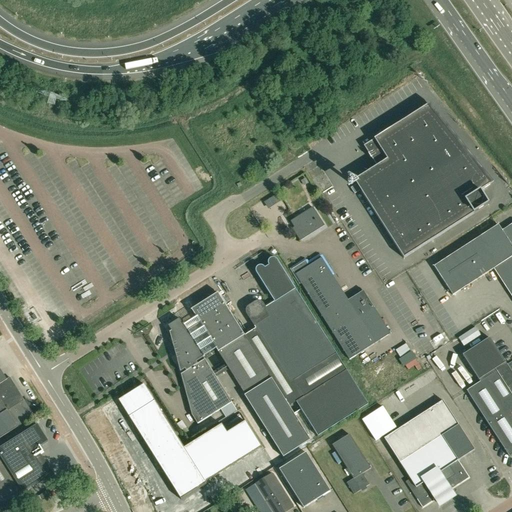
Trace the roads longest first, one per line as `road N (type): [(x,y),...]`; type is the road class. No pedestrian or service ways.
road 1 (motorway): [(0,46),(67,69),(128,67),(169,54),(264,0)]
road 2 (unclassified): [(43,373),(262,238)]
road 3 (motorway): [(231,0),(120,52),(56,50),(0,20)]
road 4 (unclassified): [(114,494),(43,373)]
road 5 (primary): [(436,0),(511,105)]
